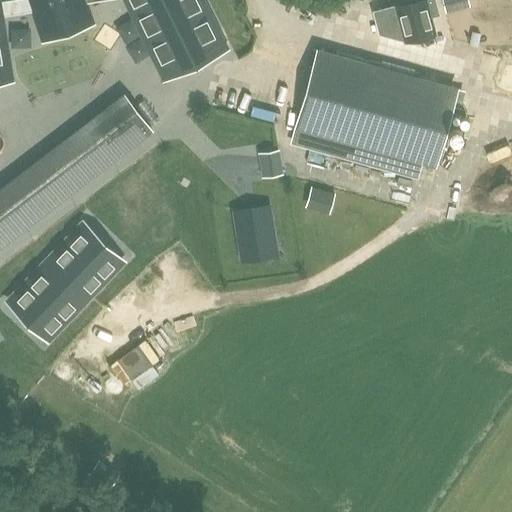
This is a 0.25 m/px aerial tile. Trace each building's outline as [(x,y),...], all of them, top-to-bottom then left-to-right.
[(13,0),(0,2),(0,79),(8,78),(0,26),(0,14),(32,9),(43,38),(92,21),(85,1),(84,0),(13,0)] [(128,0),(166,76),(223,47),(199,0),(84,0),(85,1),(89,0),(128,0)] [(415,0),(395,5),(405,41),(435,33),(430,16),(438,14),(434,0),(415,0)] [(478,28),(455,19),(448,38),(471,46),(478,28)] [(435,164),(456,82),(314,44),(293,127),(435,164)] [(0,277),(145,164),(140,147),(159,132),(156,119),(122,76),(115,78),(84,103),(65,108),(73,118),(75,125),(63,129),(60,118),(58,119),(40,124),(17,142),(24,151),(36,148),(39,160),(14,179),(17,192),(10,194),(13,205),(0,214),(0,277)] [(260,173),(281,171),(277,146),(257,149),(260,173)] [(261,244),(274,242),(268,206),(235,211),(243,259),(263,255),(261,244)] [(72,283),(86,296),(121,259),(84,223),(9,302),(46,337),(82,300),(69,287),(72,283)]
